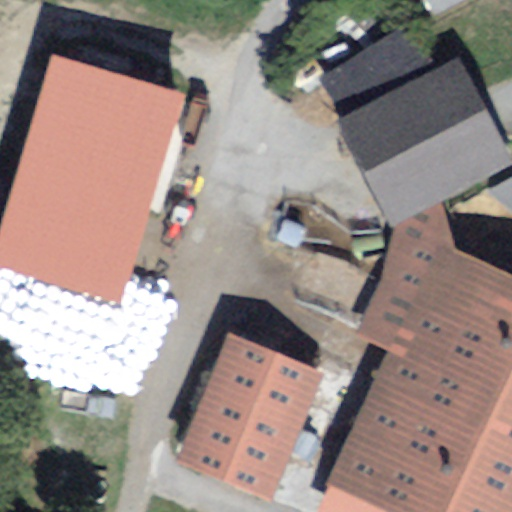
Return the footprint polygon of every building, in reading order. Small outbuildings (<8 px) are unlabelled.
[(428,0),(435,13),(461,0),(428,0)] [(317,75),(338,118),(434,70),(401,27),(317,75)] [(185,94),(52,54),(0,225),(0,265),(122,302),(185,94)] [(338,118),(391,224),(441,201),(511,162),(459,58),(434,70),(338,118)] [(511,175),(485,189),(511,213),(511,247),(511,248),(511,175)] [(511,511),(511,273),(454,246),(441,201),(391,224),(378,286),(352,341),(384,353),(326,483),(329,485),(316,511),(511,511)] [(320,369),(230,332),(177,460),(267,497),(320,369)]
